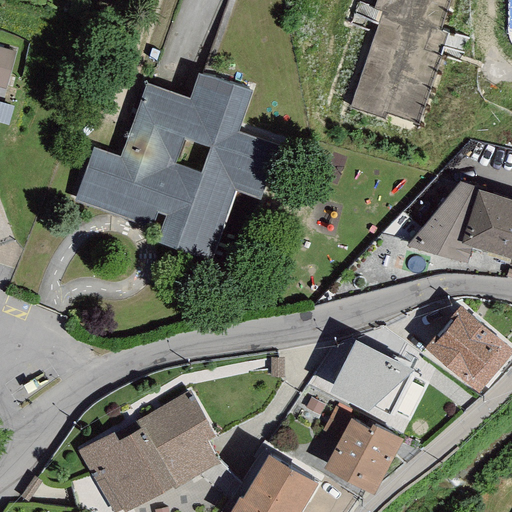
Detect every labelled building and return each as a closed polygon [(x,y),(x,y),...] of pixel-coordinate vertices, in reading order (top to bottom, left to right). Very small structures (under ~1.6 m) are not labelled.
[(418,122),(448,30),(440,28),(449,0),(374,0),(372,6),(382,9),(350,106),(384,117),(386,111),(418,122)] [(511,0),(473,0),(489,55),(511,62),(511,0)] [(0,42),(0,84),(7,87),(19,48),(0,42)] [(206,251),(231,182),(257,191),(273,145),(233,131),(247,91),(200,74),(191,99),(148,84),(122,159),(95,149),(78,195),(148,221),(154,204),(170,210),(161,235),(206,251)] [(13,101),(0,97),(0,118),(8,121),(13,101)] [(511,198),(461,183),(414,239),(464,254),(469,237),(511,250),(511,198)] [(477,383),(509,346),(471,313),(463,306),(431,343),(477,383)] [(390,411),(412,368),(358,341),(336,384),(390,411)] [(215,458),(194,423),(204,417),(189,392),(140,420),(145,429),(119,443),(113,433),(82,450),(93,469),(95,472),(105,467),(126,503),(173,476),(176,481),(215,458)] [(321,413),(326,404),(312,396),(306,405),(321,413)] [(328,418),(341,425),(351,407),(339,400),(328,418)] [(369,427),(353,419),(331,462),(371,483),(396,436),(372,423),(369,427)] [(291,511),(312,477),(270,453),(244,497),(241,495),(231,511),(232,511),(291,511)] [(217,511),(243,484),(215,458),(176,481),(173,476),(126,503),(105,467),(95,472),(93,469),(71,480),(78,507),(80,511),(217,511)]
